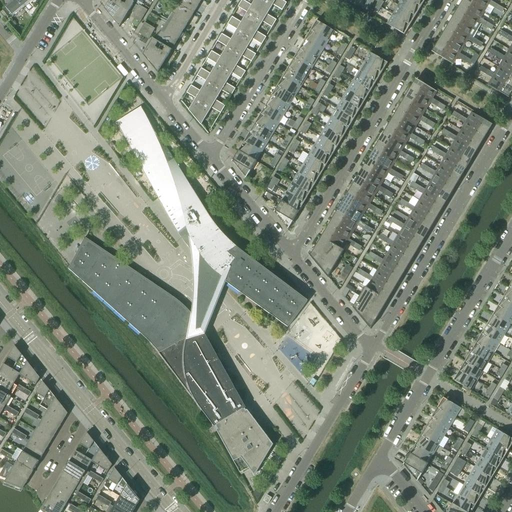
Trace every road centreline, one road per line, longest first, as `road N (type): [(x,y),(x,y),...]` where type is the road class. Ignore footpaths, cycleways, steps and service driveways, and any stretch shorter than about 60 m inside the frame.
road 1 (residential): [(292,256),(444,0)]
road 2 (residential): [(373,347),(511,116)]
road 3 (residential): [(379,457),(511,235)]
road 4 (residential): [(275,511),(373,347)]
road 5 (residential): [(211,157),(305,0)]
road 6 (residential): [(88,409),(70,417),(38,473),(39,483),(49,481),(81,426)]
road 7 (residential): [(211,157),(292,256)]
road 8 (residential): [(84,4),(164,101)]
road 9 (residential): [(9,314),(88,409)]
road 10 (residential): [(292,256),(373,347)]
